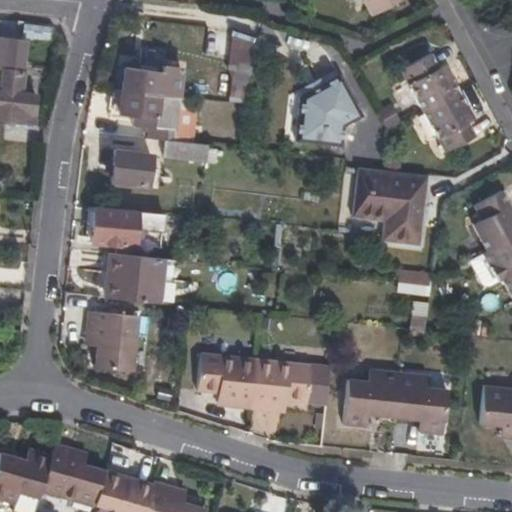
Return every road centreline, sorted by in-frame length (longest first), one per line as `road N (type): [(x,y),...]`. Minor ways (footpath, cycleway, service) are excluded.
road 1 (residential): [(511,498),(273,468),(34,390)]
road 2 (residential): [(34,390),(64,122),(93,4)]
